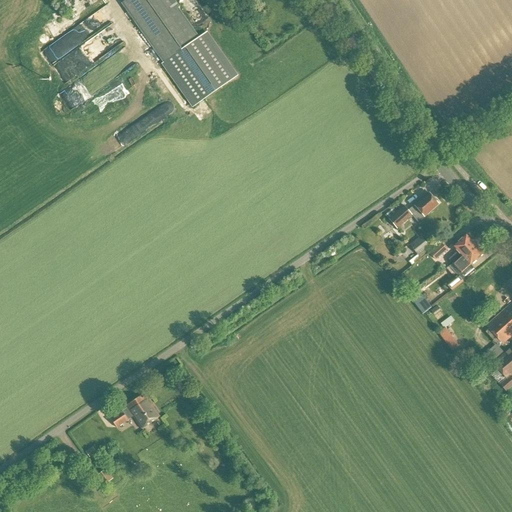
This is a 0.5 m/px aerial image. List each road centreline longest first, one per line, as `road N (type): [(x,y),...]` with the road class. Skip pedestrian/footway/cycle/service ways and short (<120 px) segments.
road 1 (unclassified): [(439,165),(0,469)]
road 2 (tertiary): [(439,165),(327,0)]
